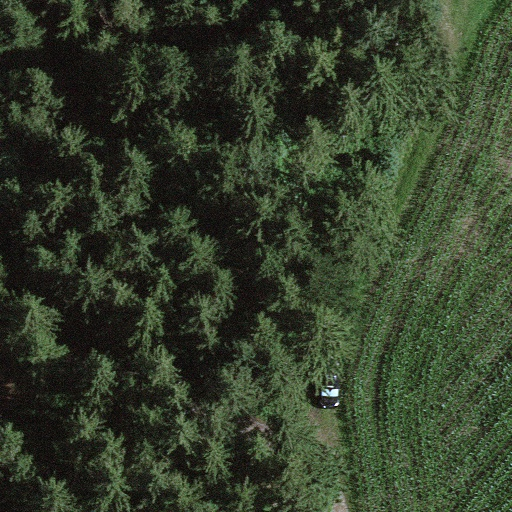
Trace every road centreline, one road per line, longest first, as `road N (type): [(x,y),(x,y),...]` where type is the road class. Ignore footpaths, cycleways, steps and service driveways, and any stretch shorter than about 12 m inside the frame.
road 1 (track): [(318,453),(276,365),(0,9)]
road 2 (track): [(336,511),(318,453),(0,332)]
